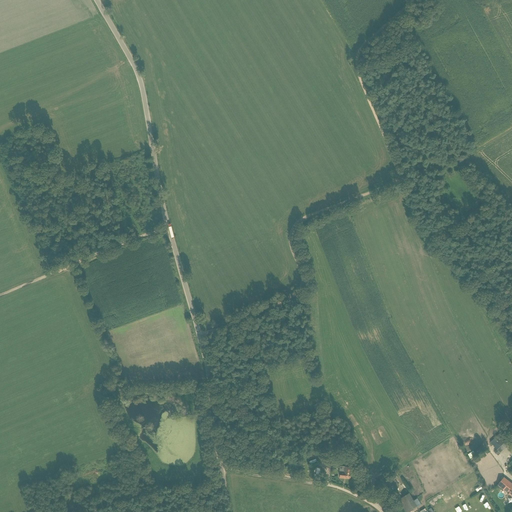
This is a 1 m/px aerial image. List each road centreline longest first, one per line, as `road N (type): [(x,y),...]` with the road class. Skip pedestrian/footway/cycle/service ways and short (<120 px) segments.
road 1 (track): [(415,0),(361,50),(357,66),(396,180),(305,218),(291,234),(300,287),(200,337)]
road 2 (unclassified): [(228,511),(207,365),(169,228)]
road 3 (residential): [(169,228),(141,81),(94,0)]
road 4 (track): [(169,228),(0,295)]
road 5 (track): [(223,484),(85,511)]
